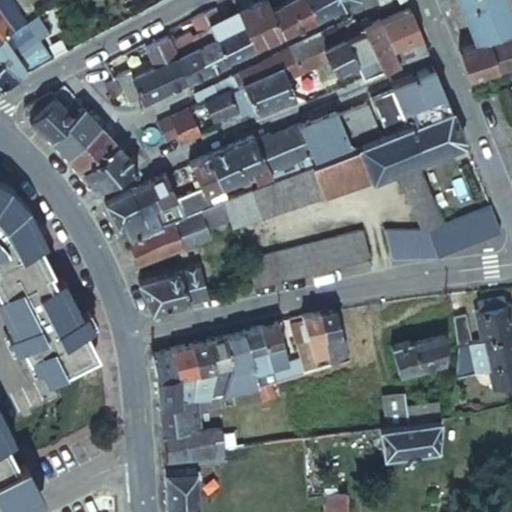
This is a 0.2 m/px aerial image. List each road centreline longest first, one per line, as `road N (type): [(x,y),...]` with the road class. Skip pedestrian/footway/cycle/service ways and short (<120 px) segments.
road 1 (residential): [(126,336),(251,305),(511,263)]
road 2 (unknown): [(159,165),(442,50)]
road 3 (residential): [(126,336),(77,223),(0,132)]
road 4 (residential): [(421,0),(511,220)]
road 5 (residential): [(197,0),(0,108)]
road 6 (unknown): [(159,165),(68,70)]
road 7 (residential): [(140,456),(23,511)]
road 8 (residential): [(140,456),(126,336)]
